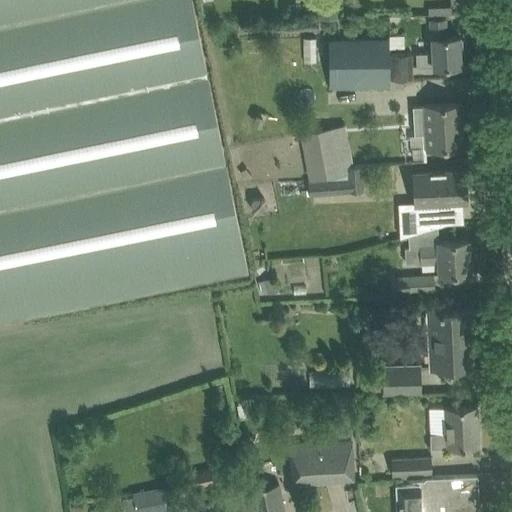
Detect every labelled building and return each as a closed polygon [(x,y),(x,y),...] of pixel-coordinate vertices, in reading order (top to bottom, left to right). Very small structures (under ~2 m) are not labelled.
[(192,0),(0,0),(0,318),(247,268),(192,0)] [(338,18),(336,0),(320,0),(321,18),(338,18)] [(433,53),(416,54),(417,68),(440,67),(460,65),(459,51),(463,50),(462,39),(458,38),(458,35),(446,36),(445,19),(430,20),(431,38),(432,38),(433,53)] [(390,79),(390,55),(390,40),(329,40),(330,90),(390,89),(406,88),(405,80),(413,80),(413,79),(390,79)] [(412,54),(390,55),(390,79),(413,79),(412,54)] [(462,103),(413,106),(414,132),(425,132),(426,148),(464,146),(462,103)] [(346,125),(333,128),(303,134),(312,178),(348,171),(347,165),(353,164),(346,125)] [(417,208),(409,209),(410,235),(417,233),(438,227),(439,226),(438,202),(467,200),(466,187),(469,185),(468,177),(466,175),(465,170),(414,173),(415,201),(415,203),(416,203),(417,208)] [(348,176),(307,180),(309,196),(350,192),(348,176)] [(417,233),(410,235),(410,246),(421,246),(421,262),(439,262),(439,274),(470,273),(470,259),(473,257),(472,248),(469,246),(469,240),(449,241),(439,242),(438,227),(417,233)] [(401,275),(391,275),(391,291),(402,291),(434,290),(434,274),(401,275)] [(259,281),(263,294),(278,289),(274,277),(259,281)] [(431,368),(451,367),(471,366),(470,341),(474,341),(472,310),(428,312),(431,368)] [(385,392),(420,391),(419,366),(385,366),(385,392)] [(477,405),(457,406),(445,407),(446,433),(430,434),(431,449),(479,446),(477,405)] [(291,444),(293,483),(353,478),(351,440),(291,444)] [(392,457),(393,475),(433,472),(432,455),(392,457)] [(184,473),(186,484),(188,494),(215,488),(211,467),(184,473)] [(395,483),(396,511),(480,511),(479,473),(404,477),(404,483),(395,483)] [(249,488),(241,489),(244,511),(249,511),(253,511),(284,511),(279,484),(271,485),(249,488)] [(120,495),(122,505),(122,507),(134,505),(135,511),(157,511),(158,511),(169,511),(164,486),(120,495)] [(87,511),(86,502),(70,506),(71,511),(87,511)]
